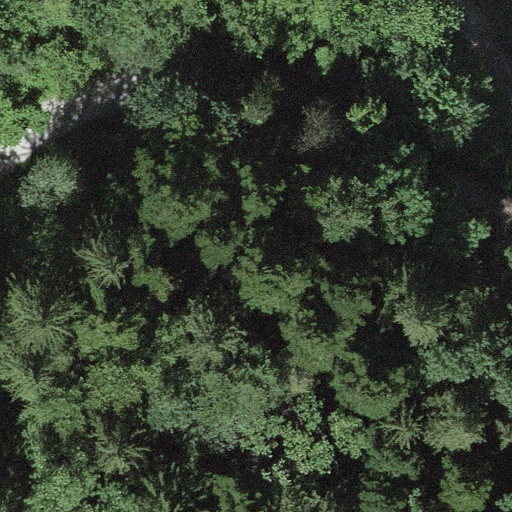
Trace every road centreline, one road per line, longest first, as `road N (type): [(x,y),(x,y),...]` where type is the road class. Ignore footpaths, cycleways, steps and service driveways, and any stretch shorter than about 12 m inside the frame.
road 1 (track): [(0,148),(63,99),(151,83),(307,92),(511,171)]
road 2 (track): [(429,0),(511,133)]
